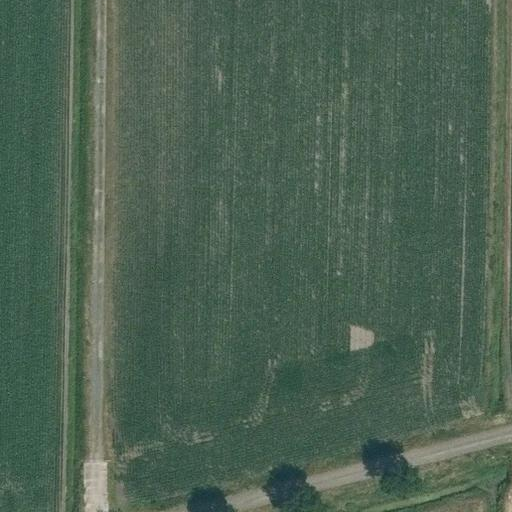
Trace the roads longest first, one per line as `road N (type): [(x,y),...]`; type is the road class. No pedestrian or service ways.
road 1 (track): [(99,511),(104,0)]
road 2 (unclassified): [(511,436),(221,511)]
